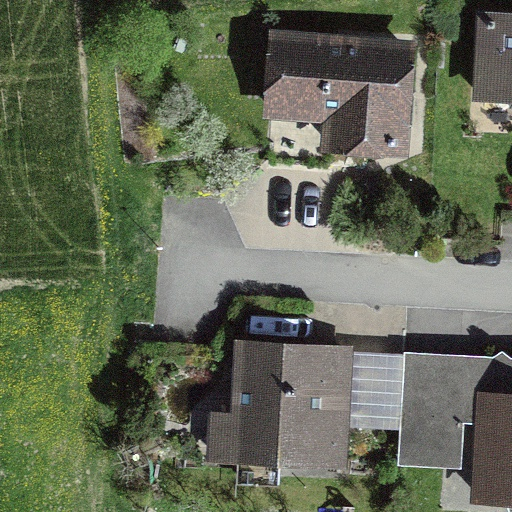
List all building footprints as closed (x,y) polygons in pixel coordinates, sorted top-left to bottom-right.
[(511,18),(483,16),(479,95),(511,96),(511,18)] [(399,148),(406,48),(276,39),(268,160),(330,165),(331,143),(399,148)] [(511,211),(511,181),(474,179),(472,209),(442,207),(440,237),(500,241),(502,211),(511,211)] [(343,352),(243,347),(239,415),(214,414),(213,452),(337,459),(343,352)] [(511,511),(511,360),(502,353),(492,359),(473,358),(471,400),(483,400),(478,496),(505,497),(509,511),(511,511)] [(403,356),(400,415),(460,419),(463,359),(403,356)]
